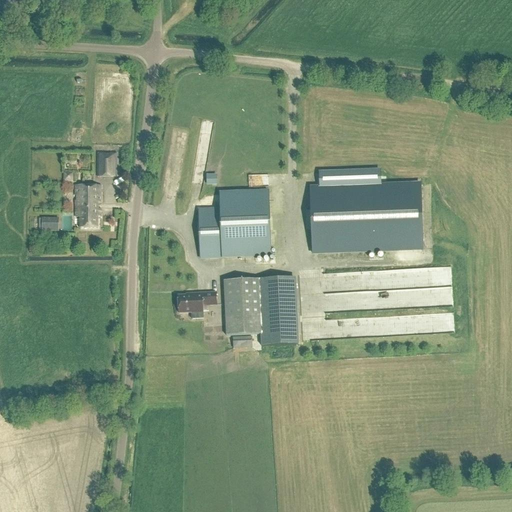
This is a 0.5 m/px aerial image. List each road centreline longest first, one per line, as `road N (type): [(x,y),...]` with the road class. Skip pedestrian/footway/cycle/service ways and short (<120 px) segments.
road 1 (unclassified): [(113,511),(154,52)]
road 2 (track): [(511,92),(294,65)]
road 3 (unclassified): [(154,52),(0,43)]
